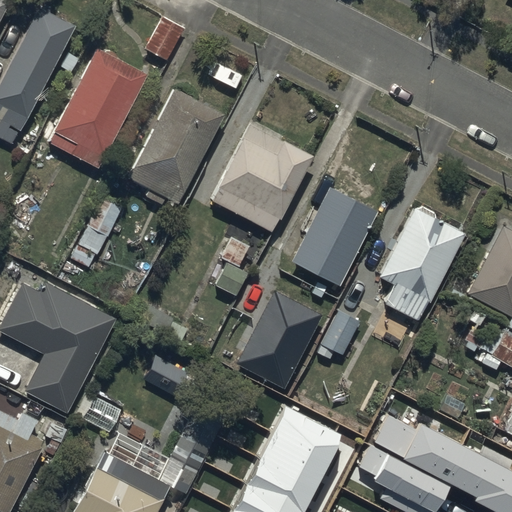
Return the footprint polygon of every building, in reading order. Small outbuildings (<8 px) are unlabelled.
[(0,80),(0,140),(13,147),(74,25),(38,7),(0,80)] [(145,50),(167,61),(184,28),(162,17),(145,50)] [(45,144),(95,169),(143,73),(94,48),(45,144)] [(128,177),(180,202),(225,114),(173,88),(128,177)] [(210,201),(272,232),(310,156),(249,125),(210,201)] [(461,177),(453,191),(478,205),(487,191),(461,177)] [(376,213),(328,188),(290,263),(338,288),(376,213)] [(122,202),(101,190),(85,221),(106,232),(122,202)] [(378,278),(394,286),(384,306),(417,323),(428,303),(429,303),(464,233),(413,207),(378,278)] [(467,297),(511,319),(507,329),(511,331),(511,234),(502,229),(467,297)] [(221,259),(239,267),(249,247),(232,238),(221,259)] [(293,254),(265,240),(246,278),(272,291),(276,284),(278,285),(293,254)] [(215,280),(238,291),(245,277),(222,266),(215,280)] [(65,414),(113,319),(43,284),(39,293),(22,285),(0,327),(0,334),(43,356),(23,393),(65,414)] [(321,317),(274,292),(236,366),(285,389),(321,317)] [(127,315),(178,340),(185,326),(134,301),(127,315)] [(322,344),(342,354),(359,322),(338,312),(322,344)] [(492,358),(511,368),(511,337),(504,334),(492,358)] [(190,374),(156,356),(143,379),(177,397),(190,374)] [(81,418),(111,432),(121,411),(92,397),(81,418)] [(303,511),(342,437),(284,407),(271,432),(258,457),(245,482),(232,508),(229,511),(303,511)] [(193,411),(168,460),(195,474),(220,424),(193,411)] [(0,511),(10,511),(48,438),(0,413),(0,511)] [(511,511),(511,470),(462,445),(420,423),(417,430),(387,415),(373,443),(478,498),(476,501),(496,511),(511,511)] [(434,511),(436,511),(450,488),(370,445),(358,467),(376,476),(374,480),(388,487),(382,498),(407,511),(430,511),(432,510),(434,511)] [(74,511),(157,511),(161,504),(147,497),(155,480),(104,454),(74,511)]
